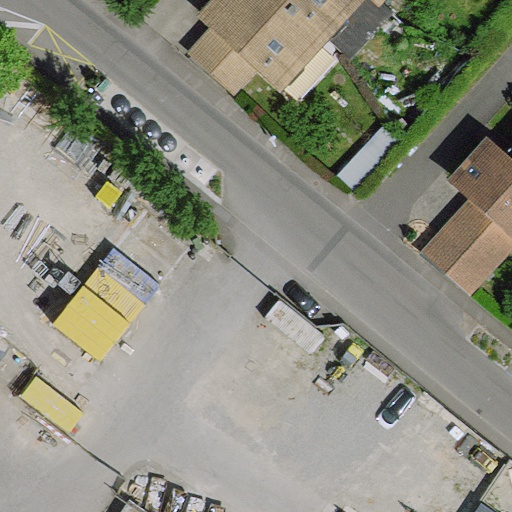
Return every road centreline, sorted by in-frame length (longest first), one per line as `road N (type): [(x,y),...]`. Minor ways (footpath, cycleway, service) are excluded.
road 1 (residential): [(36,0),(511,394)]
road 2 (unknown): [(290,270),(119,511)]
